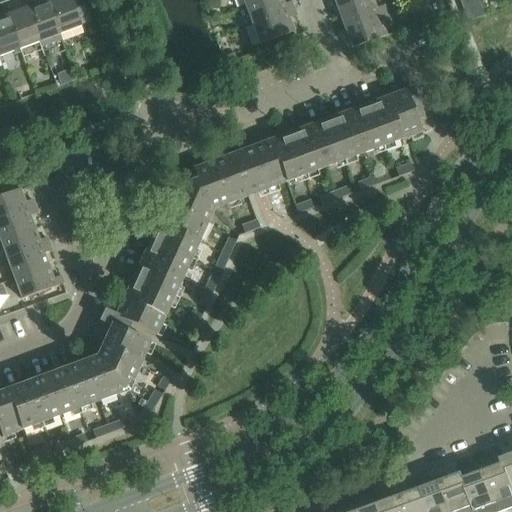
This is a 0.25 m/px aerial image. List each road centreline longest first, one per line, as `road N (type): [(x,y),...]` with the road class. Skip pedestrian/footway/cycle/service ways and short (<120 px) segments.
road 1 (tertiary): [(511,112),(448,195),(393,302),(314,400),(256,443),(138,500)]
road 2 (tertiary): [(185,511),(317,438),(383,374),(489,181),(511,160)]
road 3 (residential): [(91,299),(121,226),(122,196),(97,178),(70,189),(63,210),(74,248)]
